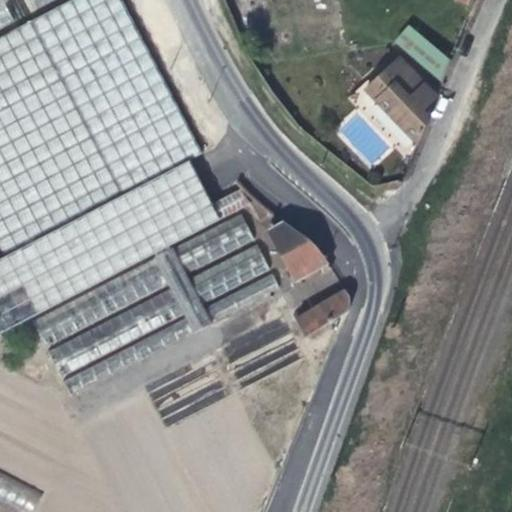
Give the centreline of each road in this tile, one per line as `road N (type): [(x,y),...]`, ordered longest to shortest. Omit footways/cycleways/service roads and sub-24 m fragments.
road 1 (tertiary): [(363,243),(360,230),(243,117),(185,0)]
road 2 (tertiary): [(298,511),(374,281),(363,243)]
road 3 (residential): [(495,0),(404,209),(363,243)]
